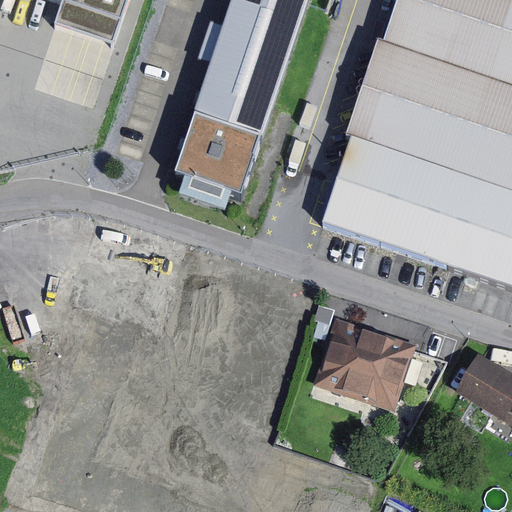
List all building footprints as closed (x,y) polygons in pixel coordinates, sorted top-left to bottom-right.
[(42,0),(61,6),(53,30),(111,48),(126,0),(42,0)] [(233,0),(176,172),(190,176),(182,199),(226,213),(233,192),(243,195),(308,0),(233,0)] [(511,0),(396,0),(323,233),(511,292),(511,0)] [(92,262),(89,261),(73,307),(169,339),(184,293),(92,262)] [(422,344),(341,320),(322,385),(404,409),(422,344)] [(511,373),(488,360),(464,401),(511,428),(511,373)]
